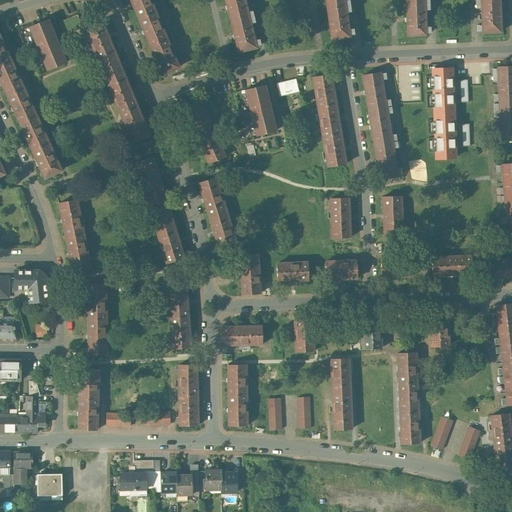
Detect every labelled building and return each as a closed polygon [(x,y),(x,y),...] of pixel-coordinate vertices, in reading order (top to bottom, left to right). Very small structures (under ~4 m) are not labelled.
[(178,67),(149,0),(130,0),(132,5),(144,32),(155,60),(161,74),(178,67)] [(244,0),(223,0),(228,20),(248,15),(244,0)] [(423,0),(403,0),(405,29),(425,28),(423,0)] [(498,0),(478,0),(480,26),(500,25),(498,0)] [(344,1),(324,4),(329,34),(349,31),(344,1)] [(77,15),(58,23),(63,35),(82,27),(77,15)] [(248,15),(228,20),(235,47),(255,42),(248,15)] [(65,63),(47,19),(29,27),(47,71),(65,63)] [(108,37),(102,23),(85,30),(131,142),(148,135),(142,121),(131,93),(119,65),(108,37)] [(61,171),(0,37),(0,81),(0,82),(13,110),(25,137),(38,164),(44,178),(61,171)] [(511,66),(497,67),(500,138),(511,137),(511,66)] [(451,70),(431,71),(433,111),(453,110),(451,70)] [(380,73),(362,77),(365,94),(371,128),(376,162),(379,180),(397,177),(380,73)] [(333,90),(330,75),(312,78),(327,167),(345,164),(343,149),(338,119),(333,90)] [(295,79),(276,84),(279,97),(299,92),(295,79)] [(462,101),(469,101),(468,80),(460,80),(462,101)] [(264,85),(245,90),(256,136),(275,131),(264,85)] [(224,157),(201,101),(184,108),(190,122),(201,150),(207,164),(224,157)] [(454,141),(453,110),(433,111),(435,142),(454,141)] [(464,145),(471,144),(470,124),(462,124),(464,145)] [(162,191),(152,158),(134,164),(144,197),(162,191)] [(511,164),(501,166),(507,225),(511,224),(511,164)] [(216,178),(198,184),(203,200),(213,234),(218,251),(236,246),(216,178)] [(167,208),(162,191),(144,197),(165,264),(182,259),(177,242),(167,208)] [(400,197),(382,197),(383,236),(401,236),(400,197)] [(348,199),(330,200),(331,238),(349,238),(348,199)] [(76,200),(59,203),(62,220),(69,255),(72,272),(89,269),(76,200)] [(257,254),(239,255),(242,295),(260,294),(257,254)] [(471,257),(432,258),(432,276),(471,275),(471,257)] [(412,259),(382,260),(382,278),(412,277),(412,259)] [(511,260),(492,262),(494,280),(511,278),(511,260)] [(356,261),(326,262),(326,280),(357,279),(356,261)] [(307,263),(277,264),(277,282),(308,281),(307,263)] [(45,276),(39,271),(14,271),(14,289),(28,289),(29,303),(47,301),(45,276)] [(8,277),(0,277),(0,297),(8,297),(8,277)] [(106,354),(104,284),(86,284),(86,302),(87,337),(87,355),(106,354)] [(185,288),(166,289),(171,349),(189,348),(188,333),(186,303),(185,288)] [(511,303),(495,306),(506,406),(511,405),(511,303)] [(446,315),(428,316),(429,347),(448,346),(446,315)] [(12,324),(2,324),(3,319),(1,319),(0,318),(0,339),(14,340),(16,337),(12,324)] [(380,319),(362,319),(363,350),(381,349),(380,319)] [(312,321),(294,322),(295,352),(314,352),(312,321)] [(47,323),(36,324),(37,336),(48,336),(47,323)] [(261,327),(220,327),(220,345),(261,344),(261,327)] [(415,354),(397,355),(398,370),(399,400),(400,429),(401,444),(418,444),(415,354)] [(21,360),(0,360),(0,380),(21,381),(21,380),(19,380),(19,375),(21,375),(21,360)] [(348,360),(331,360),(333,431),(351,430),(351,412),(349,377),(348,360)] [(196,365),(177,365),(178,426),(196,425),(196,410),(196,380),(196,365)] [(245,365),(227,365),(227,380),(227,411),(228,426),(246,426),(245,365)] [(96,430),(98,369),(80,369),(79,384),(78,414),(78,429),(96,430)] [(27,395),(27,398),(27,404),(27,416),(17,416),(17,432),(38,432),(38,425),(45,425),(45,412),(38,412),(38,404),(38,403),(37,403),(37,398),(37,395),(27,395)] [(309,398),(297,398),(298,429),(310,429),(309,398)] [(279,399),(267,399),(269,430),(281,430),(279,399)] [(169,413),(140,413),(140,425),(169,425),(169,413)] [(130,414),(106,414),(106,425),(129,426),(130,414)] [(508,414),(490,416),(496,475),(511,473),(511,452),(509,429),(508,414)] [(17,416),(0,415),(0,431),(17,432),(17,416)] [(452,421),(440,417),(429,446),(441,450),(452,421)] [(468,427),(457,456),(468,460),(479,431),(468,427)] [(9,452),(0,451),(0,468),(9,468),(9,452)] [(31,452),(13,452),(13,469),(18,469),(18,468),(31,467),(31,452)] [(153,460),(134,461),(134,472),(135,472),(135,474),(146,474),(154,474),(153,471),(153,460)] [(220,471),(204,471),(205,487),(221,487),(221,473),(220,471)] [(21,472),(13,472),(13,483),(21,484),(21,472)] [(176,476),(176,473),(160,474),(160,490),(176,490),(176,476)] [(236,473),(221,473),(221,487),(221,490),(236,490),(236,473)] [(146,474),(135,474),(119,474),(120,489),(146,489),(146,474)] [(62,475),(37,475),(38,485),(42,485),(42,493),(62,492),(62,475)] [(192,476),(176,476),(176,490),(176,493),(192,493),(192,476)]
